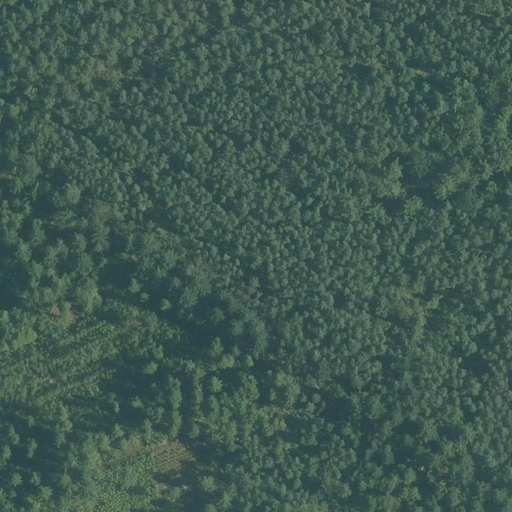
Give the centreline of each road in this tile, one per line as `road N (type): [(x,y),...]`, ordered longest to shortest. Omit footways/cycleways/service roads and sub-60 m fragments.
road 1 (track): [(483,511),(0,184)]
road 2 (track): [(0,141),(297,0)]
road 3 (track): [(511,384),(487,262),(511,198)]
